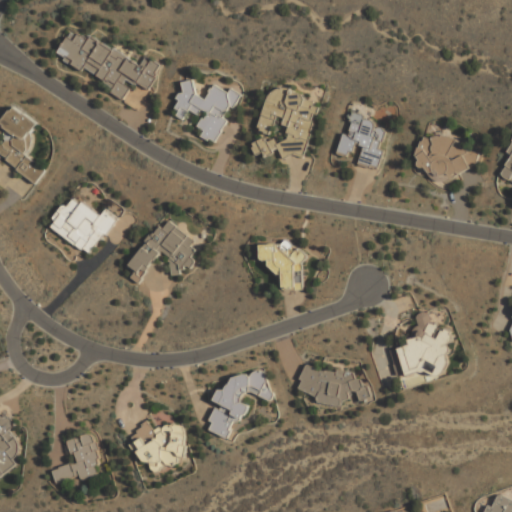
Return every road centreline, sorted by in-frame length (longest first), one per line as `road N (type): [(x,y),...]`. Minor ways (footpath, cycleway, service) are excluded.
road 1 (residential): [(0,54),(179,165),(243,188),(511,236)]
road 2 (residential): [(0,271),(62,333),(115,355),(168,361),(361,300),(372,283)]
road 3 (residential): [(29,307),(15,344),(31,374),(53,380),(75,373),(94,349)]
